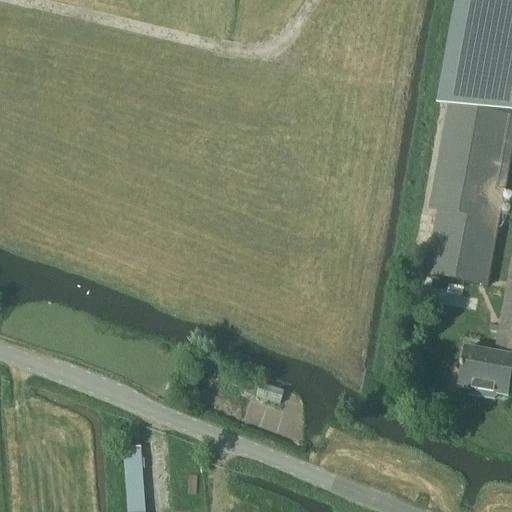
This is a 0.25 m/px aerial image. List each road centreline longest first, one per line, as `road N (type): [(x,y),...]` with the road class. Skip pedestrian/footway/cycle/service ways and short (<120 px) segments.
road 1 (unclassified): [(399,511),(0,350)]
road 2 (track): [(19,0),(244,52),(279,45),(313,0)]
